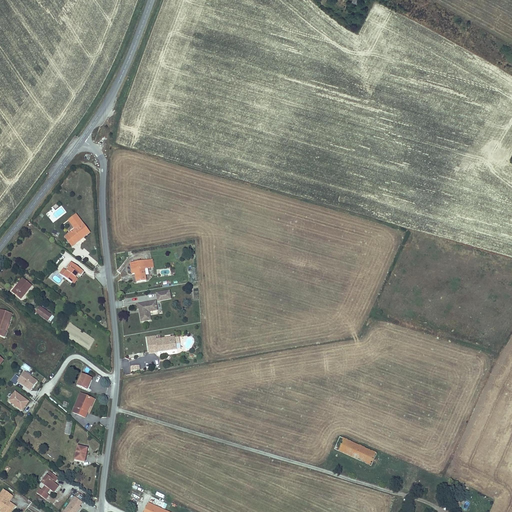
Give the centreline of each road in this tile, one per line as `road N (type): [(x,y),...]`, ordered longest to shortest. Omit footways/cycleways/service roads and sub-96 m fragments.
road 1 (residential): [(101,511),(119,358),(102,160),(81,139)]
road 2 (track): [(115,408),(443,511)]
road 3 (tertiary): [(81,139),(117,83),(151,0)]
road 4 (tertiary): [(81,139),(0,247)]
